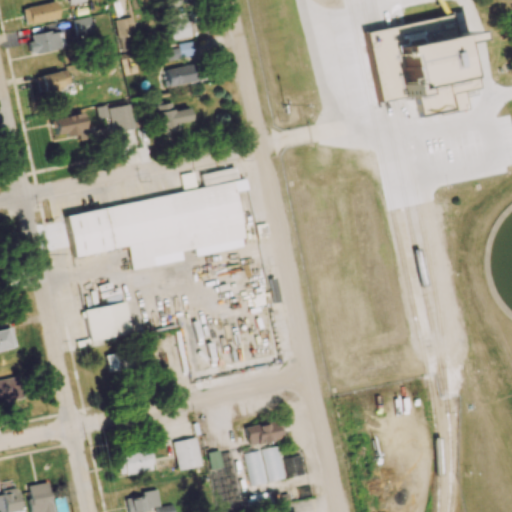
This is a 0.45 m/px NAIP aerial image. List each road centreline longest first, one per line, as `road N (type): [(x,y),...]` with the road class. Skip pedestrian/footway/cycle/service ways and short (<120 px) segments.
road 1 (residential): [(337,511),(227,0)]
road 2 (residential): [(88,511),(0,93)]
road 3 (residential): [(310,376),(0,443)]
road 4 (residential): [(260,147),(0,201)]
